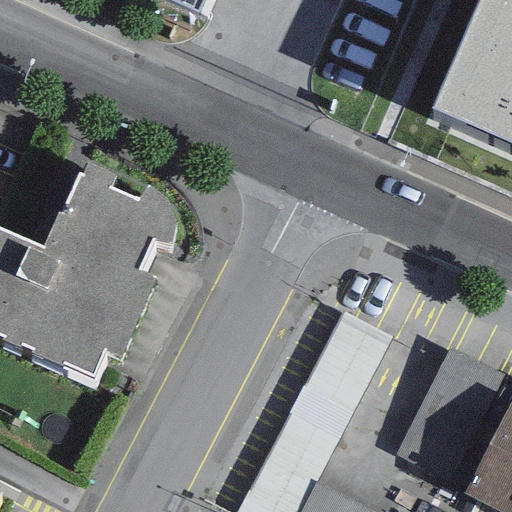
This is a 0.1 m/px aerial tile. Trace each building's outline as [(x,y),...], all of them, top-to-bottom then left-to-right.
[(210,0),(171,0),(203,15),(210,0)] [(511,0),(481,0),(431,119),(511,153),(511,0)] [(115,177),(89,163),(85,176),(79,173),(40,249),(0,228),(0,336),(91,380),(103,354),(121,360),(154,280),(140,271),(153,243),(169,251),(174,222),(162,200),(145,186),(137,200),(110,190),(115,177)] [(354,511),(328,502),(391,343),(336,322),(260,511),(354,511)] [(401,466),(457,495),(511,391),(456,362),(401,466)] [(502,511),(511,511),(511,407),(467,494),(502,511)]
